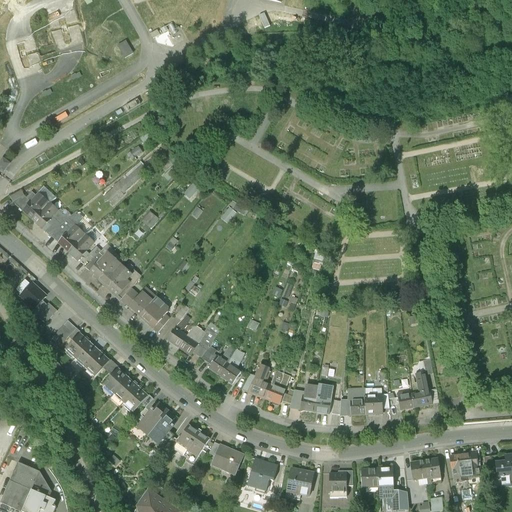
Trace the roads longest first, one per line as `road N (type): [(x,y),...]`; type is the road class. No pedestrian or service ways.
road 1 (residential): [(232,403),(169,361),(0,212)]
road 2 (residential): [(511,433),(326,455),(219,424)]
road 3 (residential): [(219,424),(0,235)]
road 4 (residential): [(232,403),(322,430),(439,421)]
